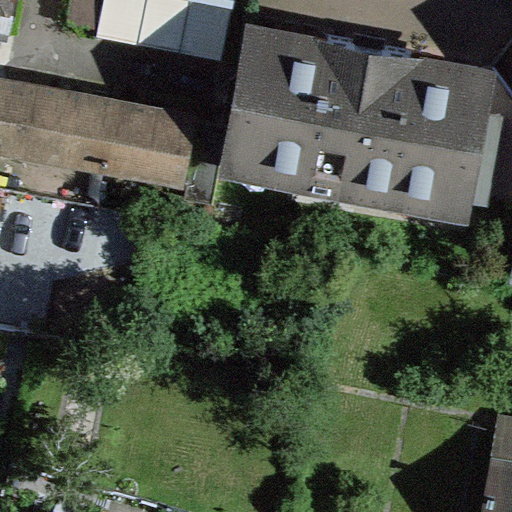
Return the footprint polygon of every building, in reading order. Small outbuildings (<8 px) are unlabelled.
[(0,0),(0,27),(8,29),(13,0),(0,0)] [(239,104),(242,105),(234,147),(309,161),(307,168),(382,182),(382,178),(486,198),(502,113),(472,108),(480,66),(413,54),(414,48),(326,32),(325,37),(254,24),(239,104)] [(0,78),(0,139),(183,172),(194,114),(0,78)] [(198,117),(184,197),(214,202),(228,123),(198,117)] [(132,190),(80,181),(77,200),(129,209),(132,190)] [(511,511),(511,459),(492,456),(482,511),(511,511)]
